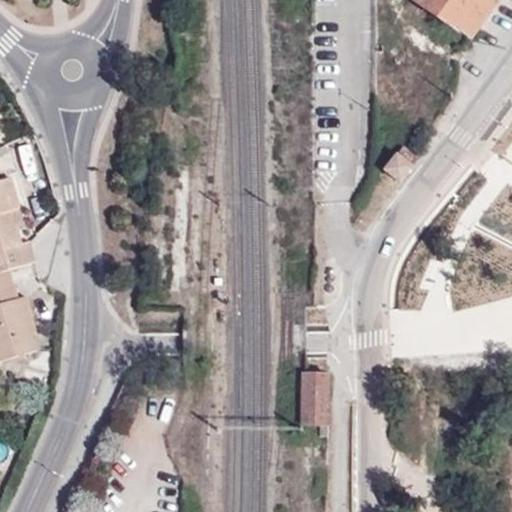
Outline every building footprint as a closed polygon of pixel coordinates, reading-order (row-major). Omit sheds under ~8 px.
[(414,0),(471,41),(500,0),(414,0)] [(401,150),(383,173),(398,185),(416,161),(401,150)] [(10,269),(36,262),(31,242),(23,245),(17,229),(11,211),(21,208),(11,178),(0,181),(0,272),(10,269)] [(11,211),(17,229),(26,226),(21,208),(11,211)] [(19,299),(10,269),(0,272),(0,362),(35,352),(30,333),(19,299)] [(26,296),(19,299),(30,333),(36,331),(26,296)] [(303,371),(303,426),(333,425),(332,371),(303,371)]
